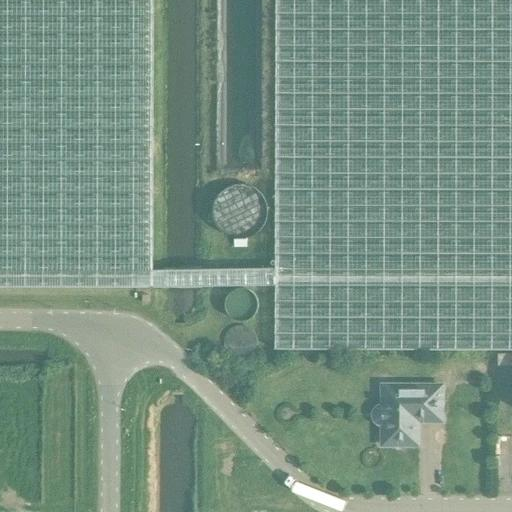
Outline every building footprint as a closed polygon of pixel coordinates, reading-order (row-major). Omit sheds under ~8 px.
[(0,0),(0,287),(156,287),(156,274),(150,274),(150,0),(0,0)] [(276,350),(494,350),(511,350),(511,0),(276,0),(276,274),(276,287),(276,350)] [(276,274),(156,274),(156,287),(276,287),(276,274)] [(511,353),(497,354),(497,366),(511,366),(511,353)] [(442,421),(442,386),(383,386),(383,407),(382,407),(378,408),(376,411),(374,414),(374,417),(376,420),(378,423),(381,424),(383,424),(383,445),(418,445),(418,419),(425,419),(427,421),(442,421)]
